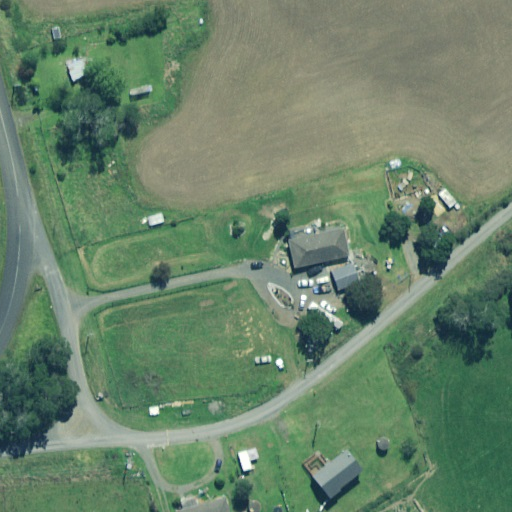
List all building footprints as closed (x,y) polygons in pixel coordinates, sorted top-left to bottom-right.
[(87,77),(82,61),(67,67),(72,82),(87,77)] [(165,222),(162,214),(147,219),(150,227),(165,222)] [(348,257),(341,230),(289,242),(295,269),(348,257)] [(358,284),(351,264),(329,272),(336,292),(358,284)] [(311,478),(330,501),(341,492),(340,490),(362,472),(345,451),(311,478)] [(227,511),(224,499),(180,511),(227,511)]
